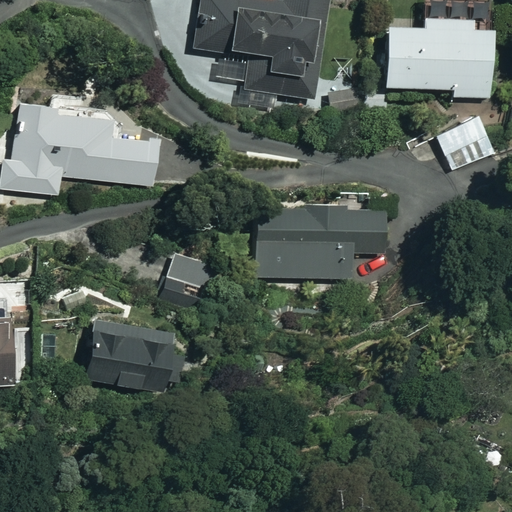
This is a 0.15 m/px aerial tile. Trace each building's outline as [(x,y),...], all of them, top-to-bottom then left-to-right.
[(236,84),(233,107),(271,113),(274,97),(310,102),(324,0),(279,0),(279,6),(235,0),(197,0),(190,52),(216,56),(212,80),(236,84)] [(463,23),(418,22),(418,35),(381,35),(381,91),(450,92),(450,99),(487,100),(488,33),(463,33),(463,23)] [(102,120),(14,112),(10,162),(0,161),(0,162),(0,191),(58,196),(60,179),(148,187),(152,145),(101,140),(102,120)] [(490,155),(473,120),(431,140),(448,175),(490,155)] [(384,213),(254,211),(253,278),(348,279),(349,255),(384,255),(384,213)] [(90,321),(80,379),(159,393),(161,383),(175,386),(181,357),(166,354),(169,335),(90,321)]
